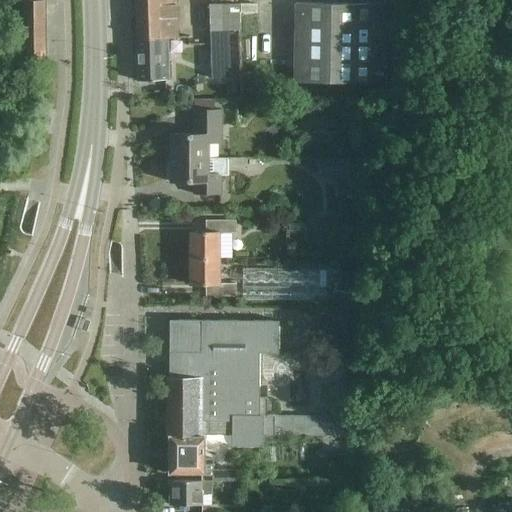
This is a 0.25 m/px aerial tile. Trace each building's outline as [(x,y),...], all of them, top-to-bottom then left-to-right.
[(10,54),(16,54),(16,63),(45,62),(44,0),(40,0),(22,0),(22,37),(10,37),(10,54)] [(135,0),(135,4),(136,19),(136,40),(167,39),(177,38),(175,0),(135,0)] [(294,82),(366,84),(387,84),(388,5),(296,3),(294,82)] [(228,31),(240,31),(239,4),(210,5),(212,78),(230,78),(228,31)] [(0,27),(11,27),(11,17),(0,16),(0,27)] [(167,39),(136,40),(137,81),(169,80),(169,78),(171,78),(171,64),(168,65),(167,39)] [(214,99),(193,99),(193,109),(214,108),(214,99)] [(344,106),(343,121),(356,122),(357,107),(344,106)] [(170,133),(170,157),(208,157),(208,141),(221,141),(221,121),(221,108),(214,108),(193,109),(193,133),(170,133)] [(208,157),(170,157),(170,181),(193,181),(193,193),(221,193),(221,172),(208,172),(208,157)] [(353,158),(325,158),(325,174),(353,174),(353,158)] [(189,232),(189,258),(219,258),(219,232),(236,232),(235,220),(204,220),(204,222),(206,222),(206,232),(189,232)] [(219,258),(189,258),(190,285),(206,284),(206,294),(205,294),(205,296),(235,296),(235,283),(220,283),(219,258)] [(335,282),(332,296),(346,299),(350,286),(335,282)] [(278,320),(169,320),(169,352),(175,352),(175,378),(169,378),(169,435),(204,435),(209,435),(209,415),(216,415),(216,433),(232,434),(232,447),(263,447),(263,436),(274,436),(351,435),(352,416),(267,416),(267,397),(259,397),(259,387),(259,352),(278,353),(278,320)] [(204,435),(169,435),(169,472),(204,473),(204,435)] [(237,481),(237,469),(216,469),(216,481),(237,481)] [(211,481),(201,480),(169,480),(169,505),(201,505),(201,494),(211,494),(211,481)]
